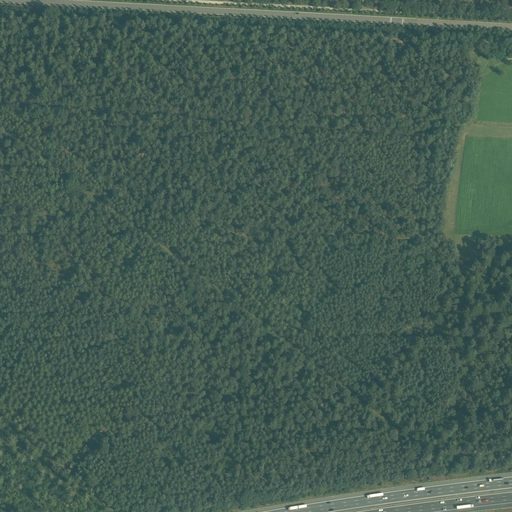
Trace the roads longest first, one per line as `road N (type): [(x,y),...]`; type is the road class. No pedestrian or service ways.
road 1 (track): [(437,14),(421,315),(423,394),(436,452),(281,337)]
road 2 (track): [(0,124),(281,337),(500,341)]
road 3 (primary): [(511,27),(9,0)]
road 4 (track): [(0,105),(362,134),(431,132)]
road 5 (track): [(0,417),(63,469),(100,430),(170,429),(244,388),(275,334)]
road 6 (track): [(127,220),(332,236),(425,234)]
road 7 (motorway): [(511,483),(296,511)]
road 8 (track): [(511,10),(345,0)]
